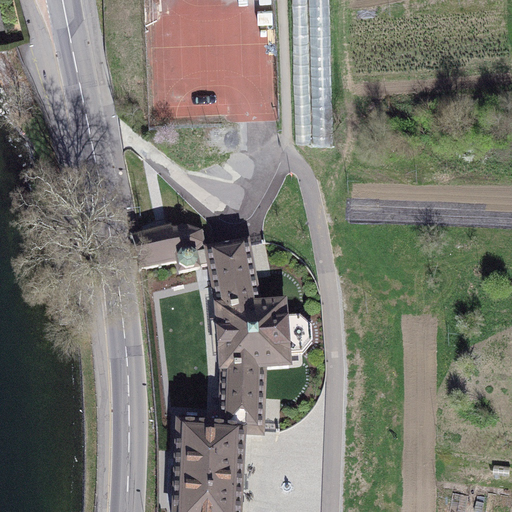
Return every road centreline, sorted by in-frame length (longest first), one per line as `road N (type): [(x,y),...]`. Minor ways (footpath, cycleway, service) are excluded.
road 1 (primary): [(126,511),(124,321),(63,0)]
road 2 (track): [(290,157),(282,0)]
